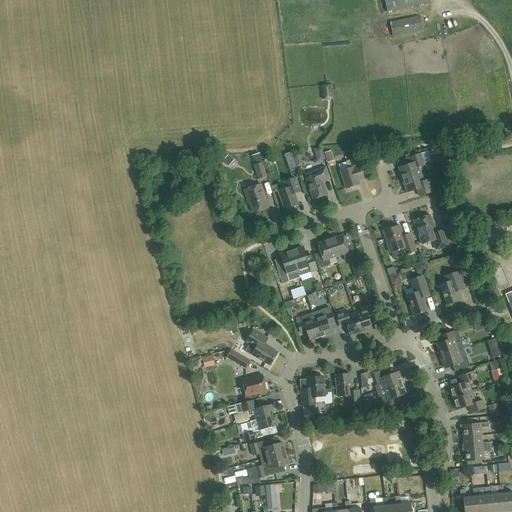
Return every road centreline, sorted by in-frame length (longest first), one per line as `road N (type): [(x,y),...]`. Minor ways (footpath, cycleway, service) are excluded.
road 1 (residential): [(302,511),(303,449),(285,379),(290,367),(401,343)]
road 2 (residential): [(436,511),(433,484),(445,436),(413,339)]
road 3 (residential): [(401,343),(356,209)]
